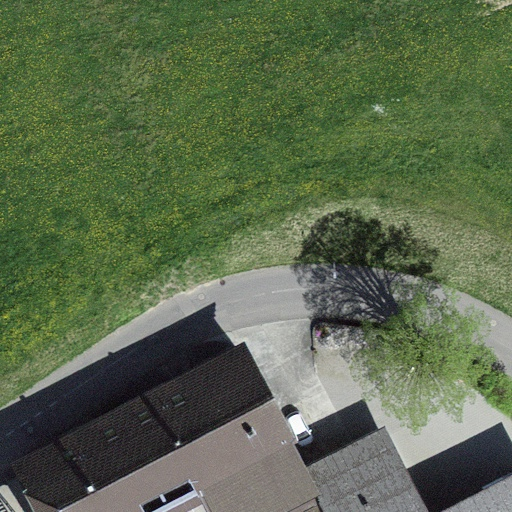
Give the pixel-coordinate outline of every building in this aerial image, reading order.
[(243,331),(146,380),(207,501),(212,511),(291,511),(301,507),(303,511),(327,511),(315,488),(322,484),(307,455),(243,331)] [(171,511),(185,511),(207,501),(146,380),(10,448),(35,496),(42,511),(164,511),(170,509),(171,511)] [(384,416),(307,455),(322,484),(315,488),(327,511),(414,511),(429,504),(384,416)] [(511,511),(511,462),(429,504),(414,511),(511,511)] [(8,511),(42,511),(35,496),(7,510),(8,511)]
